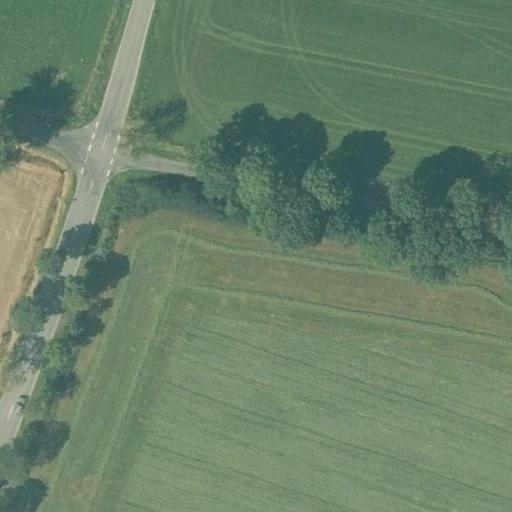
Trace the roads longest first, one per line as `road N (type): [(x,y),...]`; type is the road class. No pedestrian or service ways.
road 1 (unclassified): [(101,147),(511,232)]
road 2 (tertiary): [(101,147),(0,438)]
road 3 (tertiary): [(142,0),(101,147)]
